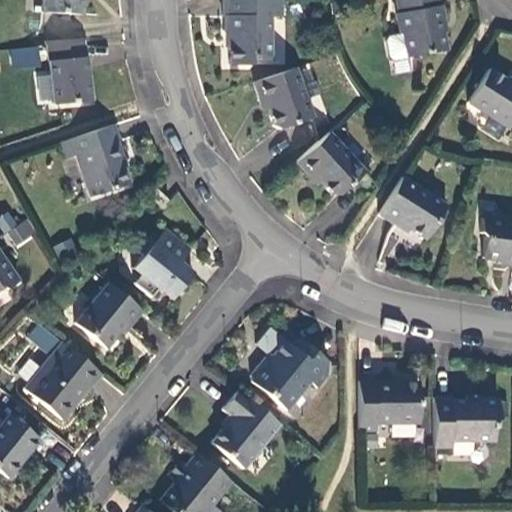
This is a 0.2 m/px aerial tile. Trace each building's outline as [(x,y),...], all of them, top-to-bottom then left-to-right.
[(40,0),(40,13),(79,15),(80,0),(40,0)] [(269,17),(281,17),(280,0),(221,0),(222,17),(224,17),(224,33),(228,38),(228,66),(246,66),(251,61),(270,61),(269,17)] [(350,9),(348,0),(328,0),(331,13),(350,9)] [(392,60),(406,57),(444,51),(439,24),(442,23),(439,6),(436,6),(434,0),(395,0),(398,13),(395,14),(399,34),(387,36),(385,40),(388,58),(392,60)] [(46,46),(53,105),(89,101),(83,58),(82,42),(46,46)] [(10,69),(40,67),(39,46),(9,48),(10,69)] [(271,126),(277,129),(310,118),(293,68),(252,82),(259,102),(262,101),(271,126)] [(511,82),(511,84),(488,69),(466,103),(506,128),(511,118),(511,82)] [(116,142),(118,141),(113,125),(60,142),(66,158),(75,155),(90,197),(130,183),(116,142)] [(329,195),(336,195),(362,172),(327,133),(294,162),(308,178),(311,176),(329,195)] [(401,176),(377,213),(395,225),(397,221),(424,238),(445,205),(401,176)] [(159,209),(166,201),(153,188),(146,196),(159,209)] [(6,213),(0,216),(0,230),(2,234),(5,232),(15,225),(6,213)] [(511,267),(511,222),(481,218),(479,233),(483,239),(480,258),(509,262),(508,267),(511,267)] [(14,245),(34,233),(24,219),(15,225),(5,232),(14,245)] [(138,275),(131,283),(149,298),(155,289),(168,299),(189,273),(185,270),(196,257),(161,229),(151,242),(146,239),(136,251),(140,255),(130,268),(138,275)] [(54,245),(61,265),(79,259),(72,239),(54,245)] [(0,287),(5,289),(17,281),(0,256),(0,287)] [(140,311),(105,283),(72,323),(103,349),(123,325),(126,327),(140,311)] [(249,382),(285,411),(308,382),(316,388),(327,375),(327,362),(297,338),(289,347),(282,341),(263,365),(257,366),(248,376),(249,382)] [(100,375),(59,342),(22,389),(60,421),(73,405),(70,402),(74,397),(77,396),(86,386),(89,389),(100,375)] [(357,381),(357,431),(374,431),(374,423),(417,423),(417,383),(391,383),(391,381),(357,381)] [(209,443),(241,469),(277,425),(236,391),(220,410),(229,418),(209,443)] [(449,401),(449,398),(432,398),(432,448),(449,448),(449,442),(492,442),(492,424),(496,419),(496,401),(478,401),(478,397),(464,396),(464,401),(449,401)] [(0,422),(0,474),(5,479),(37,440),(6,415),(0,422)] [(158,502),(171,511),(202,511),(228,481),(194,453),(184,466),(178,461),(166,476),(174,482),(158,502)]
